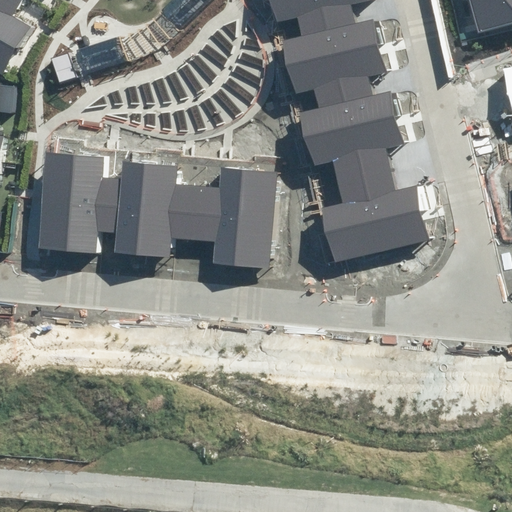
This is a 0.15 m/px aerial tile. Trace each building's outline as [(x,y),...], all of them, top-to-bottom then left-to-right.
[(0,0),(0,63),(11,70),(39,22),(20,11),(26,0),(0,0)] [(368,0),(272,0),(279,25),(298,20),(302,35),(356,22),(351,4),(368,0)] [(511,0),(467,0),(475,32),(511,23),(511,0)] [(387,73),(373,17),(356,22),(302,35),(281,41),(296,99),(315,94),(319,108),(373,95),(369,78),(387,73)] [(0,79),(1,73),(0,72),(0,152),(11,154),(13,126),(0,124),(0,79)] [(405,146),(391,90),(373,95),(319,108),(299,114),(314,171),(333,166),(337,181),(391,167),(386,151),(405,146)] [(0,181),(8,183),(11,154),(0,152),(0,181)] [(105,158),(47,152),(38,246),(98,252),(100,232),(115,234),(120,179),(103,177),(105,158)] [(180,166),(122,160),(120,179),(115,234),(113,254),(173,260),(175,240),(190,241),(195,186),(178,185),(180,166)] [(339,267),(431,244),(416,188),(397,193),(391,167),(337,181),(343,204),(324,209),(339,267)] [(272,268),(281,175),(223,169),(222,189),(195,186),(190,241),(214,243),(212,263),(272,268)]
